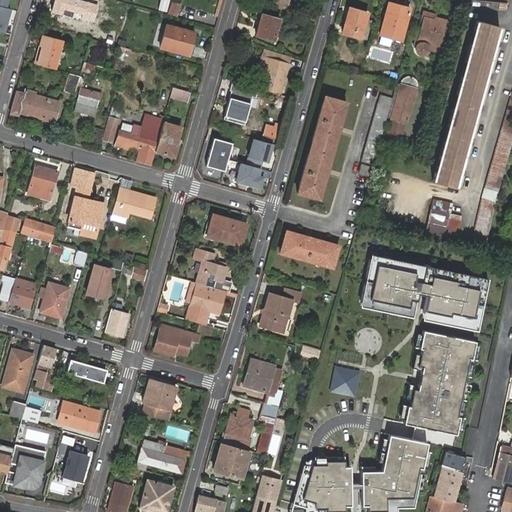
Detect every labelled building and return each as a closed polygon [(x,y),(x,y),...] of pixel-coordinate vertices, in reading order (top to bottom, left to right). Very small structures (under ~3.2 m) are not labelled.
[(81,0),(51,0),(48,11),(61,15),(63,8),(94,18),(98,5),(81,0)] [(159,0),(157,9),(166,11),(168,0),(159,0)] [(388,2),(386,11),(395,14),(398,4),(388,2)] [(5,25),(10,8),(5,6),(0,4),(0,25),(1,24),(5,25)] [(395,14),(386,11),(380,33),(401,39),(410,7),(398,4),(395,14)] [(359,37),(365,19),(367,12),(349,7),(342,32),(359,37)] [(433,19),(434,16),(425,14),(419,12),(415,28),(418,28),(422,16),(424,16),(433,19)] [(262,13),(256,34),(273,39),(279,18),(262,13)] [(438,44),(444,21),(445,19),(434,16),(433,19),(424,16),(422,16),(418,28),(415,28),(414,27),(411,37),(412,37),(411,42),(413,43),(413,45),(414,47),(415,49),(416,50),(418,51),(419,51),(420,51),(422,51),(424,50),(426,48),(427,47),(428,43),(437,46),(438,44)] [(370,20),(365,19),(359,37),(365,39),(370,20)] [(459,94),(458,100),(456,108),(453,107),(448,125),(451,126),(449,132),(446,140),(443,139),(438,156),(441,157),(440,164),(438,171),(435,170),(432,180),(452,186),(456,173),(459,173),(461,168),(457,167),(461,153),(465,140),(468,141),(470,135),(466,134),(470,122),(474,108),(477,109),(479,103),(476,102),(479,89),(483,76),(487,77),(488,72),(485,71),(488,57),(492,44),(496,45),(497,39),(494,38),(498,25),(478,19),(475,29),(477,30),(476,37),(474,43),(471,43),(466,60),(469,61),(467,69),(465,75),(462,75),(456,93),(459,94)] [(450,23),(444,21),(438,44),(443,45),(450,23)] [(167,24),(161,46),(188,54),(194,32),(167,24)] [(99,39),(114,44),(117,34),(102,29),(99,39)] [(40,49),(36,64),(59,70),(67,42),(42,35),(38,48),(40,49)] [(379,36),(377,43),(390,46),(392,39),(379,36)] [(103,45),(90,47),(92,60),(105,58),(103,45)] [(268,59),(260,86),(280,92),(289,57),(264,49),(262,57),(268,59)] [(292,66),(301,69),(303,62),(294,60),(292,66)] [(91,73),(93,65),(82,62),(80,70),(91,73)] [(63,90),(74,93),(78,76),(68,73),(63,90)] [(411,81),(409,80),(408,80),(407,79),(405,80),(403,81),(401,82),(400,84),(391,118),(405,122),(415,87),(415,85),(414,84),(412,82),(411,81)] [(173,87),(170,98),(188,103),(192,93),(173,87)] [(16,90),(10,113),(18,116),(20,111),(38,116),(43,98),(16,90)] [(232,90),(224,119),(244,124),(252,96),(232,90)] [(262,91),(259,103),(281,109),(283,100),(282,99),(283,96),(262,91)] [(472,244),(484,246),(488,229),(494,201),(507,150),(511,131),(511,91),(480,205),(472,244)] [(79,98),(75,110),(93,115),(98,96),(86,92),(84,99),(79,98)] [(321,101),(310,139),(313,140),(309,153),(307,153),(297,184),(300,185),(298,191),(315,196),(318,190),(320,190),(331,152),(328,151),(333,138),(335,139),(344,107),(342,107),(344,100),(326,95),(324,102),(321,101)] [(377,101),(361,160),(373,163),(389,105),(377,101)] [(109,117),(104,139),(112,141),(118,120),(109,117)] [(120,130),(117,140),(140,147),(137,159),(150,163),(156,141),(155,141),(159,126),(141,121),(137,135),(120,130)] [(164,123),(156,150),(173,155),(176,145),(174,145),(179,127),(164,123)] [(101,144),(101,127),(89,127),(89,144),(101,144)] [(265,130),(263,138),(279,142),(281,134),(265,130)] [(511,131),(507,150),(494,201),(511,140),(511,131)] [(224,170),(232,142),(213,137),(205,165),(224,170)] [(267,162),(272,143),(253,138),(245,164),(260,168),(262,160),(267,162)] [(260,187),(263,176),(258,175),(260,168),(240,162),(235,181),(260,187)] [(361,163),(359,171),(368,174),(370,166),(361,163)] [(35,165),(29,185),(42,189),(40,195),(50,198),(57,171),(35,165)] [(86,205),(88,199),(90,190),(89,190),(94,174),(76,169),(71,185),(77,187),(67,225),(80,229),(82,221),(98,225),(103,204),(91,200),(90,206),(86,205)] [(118,188),(112,212),(127,217),(128,212),(149,218),(154,198),(118,188)] [(15,196),(6,227),(17,230),(23,207),(19,205),(21,198),(15,196)] [(446,226),(443,238),(455,240),(460,215),(433,209),(430,223),(446,226)] [(212,228),(210,236),(241,245),(247,225),(213,215),(209,227),(212,228)] [(24,219),(21,231),(50,239),(54,227),(24,219)] [(0,239),(0,266),(4,267),(13,232),(3,229),(0,239)] [(293,234),(293,231),(285,229),(279,251),(331,266),(337,245),(328,242),(328,244),(321,242),(321,240),(300,234),(300,236),(293,234)] [(14,237),(26,240),(27,235),(15,231),(14,237)] [(40,250),(49,253),(52,241),(27,235),(26,240),(41,245),(40,250)] [(213,259),(215,253),(195,248),(193,258),(203,261),(203,260),(212,263),(213,259)] [(74,263),(83,266),(87,252),(78,249),(74,263)] [(487,278),(372,255),(362,306),(412,316),(417,292),(422,293),(428,294),(423,317),(477,328),(487,278)] [(124,262),(114,259),(112,267),(122,270),(124,262)] [(203,261),(197,283),(205,285),(209,272),(214,273),(213,278),(216,279),(214,287),(226,291),(228,291),(231,282),(222,279),(225,266),(217,264),(216,264),(212,263),(203,260),(203,261)] [(146,268),(124,262),(122,270),(121,270),(133,273),(132,276),(143,279),(146,268)] [(111,269),(94,264),(86,293),(103,297),(111,269)] [(0,296),(0,297),(9,301),(15,278),(6,276),(0,296)] [(15,278),(9,301),(29,306),(34,288),(23,284),(24,281),(15,278)] [(47,281),(39,311),(60,317),(68,287),(47,281)] [(205,285),(197,283),(187,319),(189,320),(199,322),(207,324),(210,311),(220,313),(226,291),(214,287),(205,285)] [(283,312),(287,313),(291,297),(297,299),(299,290),(284,286),(281,295),(268,290),(259,323),(279,329),(283,312)] [(112,302),(104,330),(122,335),(128,314),(120,311),(122,304),(112,302)] [(212,335),(214,327),(207,324),(199,322),(197,331),(212,335)] [(161,324),(154,349),(174,354),(174,352),(186,355),(190,340),(193,332),(161,324)] [(476,339),(422,328),(418,348),(422,348),(418,365),(423,366),(420,379),(418,391),(414,390),(411,407),(407,406),(403,425),(455,435),(459,416),(456,415),(464,381),(468,358),(472,358),(476,339)] [(198,342),(201,335),(193,332),(190,340),(198,342)] [(55,348),(44,345),(38,364),(49,367),(55,348)] [(12,349),(2,385),(21,390),(31,354),(12,349)] [(250,356),(243,383),(266,390),(273,363),(250,356)] [(66,373),(102,384),(106,369),(71,359),(66,373)] [(39,367),(36,380),(39,381),(37,386),(51,390),(56,372),(39,367)] [(354,394),(358,373),(337,369),(333,390),(354,394)] [(149,378),(143,399),(166,405),(172,385),(149,378)] [(264,401),(277,404),(279,397),(267,394),(264,401)] [(11,416),(21,419),(25,406),(26,404),(13,401),(9,416),(11,416)] [(75,404),(70,422),(86,427),(86,429),(94,432),(100,412),(75,404)] [(21,419),(37,423),(39,414),(36,413),(37,409),(29,407),(25,406),(21,419)] [(230,412),(225,432),(249,439),(255,419),(249,417),(251,410),(239,407),(237,414),(230,412)] [(272,435),(280,436),(282,427),(274,425),(272,435)] [(382,511),(383,500),(412,499),(424,444),(386,435),(378,472),(359,472),(359,500),(364,500),(364,511),(382,511)] [(509,448),(499,445),(491,477),(511,482),(511,476),(511,439),(509,448)] [(61,442),(59,452),(65,454),(67,444),(61,442)] [(251,450),(222,442),(215,469),(243,477),(251,450)] [(0,445),(0,451),(10,454),(11,448),(0,445)] [(142,448),(139,459),(180,471),(185,453),(161,446),(159,452),(142,448)] [(80,481),(88,454),(70,449),(62,476),(80,481)] [(465,457),(447,451),(444,461),(442,466),(461,472),(465,457)] [(0,471),(6,473),(11,456),(0,452),(0,471)] [(22,453),(12,489),(21,491),(22,489),(27,490),(28,490),(29,491),(31,491),(32,491),(35,489),(36,487),(36,486),(44,460),(22,453)] [(298,506),(305,508),(304,511),(344,511),(344,505),(350,505),(350,466),(344,466),(344,460),(325,460),(325,465),(308,465),(304,465),(292,504),(298,506)] [(138,467),(132,465),(131,469),(120,466),(116,478),(134,483),(138,467)] [(453,501),(461,472),(442,466),(437,487),(434,496),(442,498),(453,501)] [(261,474),(251,511),(272,511),(281,480),(261,474)] [(148,479),(140,506),(142,507),(142,509),(143,511),(149,511),(151,509),(153,510),(154,506),(167,509),(174,486),(148,479)] [(226,494),(227,487),(206,481),(206,482),(215,485),(213,491),(226,494)] [(116,482),(108,511),(112,511),(125,511),(133,487),(116,482)] [(511,487),(508,486),(502,509),(511,511),(511,487)] [(431,495),(426,511),(437,511),(442,498),(434,496),(431,495)] [(199,496),(194,511),(222,511),(225,502),(199,496)] [(453,501),(442,498),(437,511),(459,511),(462,503),(453,501)]
